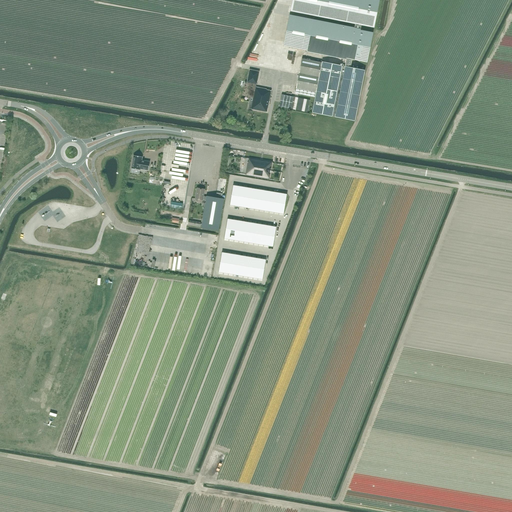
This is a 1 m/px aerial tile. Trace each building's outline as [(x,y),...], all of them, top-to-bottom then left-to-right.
[(292,0),(290,10),(320,16),(355,23),(354,29),(360,30),(361,24),(373,26),(378,0),(292,0)] [(366,62),(372,32),(360,30),(354,29),(289,16),(283,46),(346,58),(345,63),(345,65),(345,67),(350,68),(351,67),(351,63),(352,59),(359,61),(366,62)] [(277,49),(275,65),(295,68),(298,52),(284,50),(284,53),(282,52),(283,49),(277,49)] [(296,88),(316,92),(336,96),(339,81),(342,67),(342,66),(302,59),(296,88)] [(342,67),(339,81),(336,96),(332,116),(355,120),(365,71),(342,67)] [(259,72),(250,70),(247,82),(245,82),(242,96),(250,97),(249,105),(249,106),(249,109),(267,112),(271,91),(267,90),(267,89),(256,87),(259,72)] [(332,116),(336,96),(316,92),(312,112),(332,116)] [(294,97),(281,94),(279,107),(291,109),(294,97)] [(310,100),(295,97),(293,109),(307,112),(310,100)] [(192,150),(193,147),(179,145),(179,147),(184,148),(182,156),(191,157),(192,154),(185,153),(186,148),(192,150)] [(134,155),(131,169),(133,169),(140,170),(140,169),(148,170),(150,162),(148,161),(144,161),(142,160),(142,157),(134,155)] [(248,163),(246,175),(269,179),(270,176),(270,173),(272,162),(249,158),(249,163),(248,163)] [(150,177),(149,183),(157,184),(161,185),(162,179),(158,178),(150,177)] [(204,196),(205,189),(197,188),(195,199),(203,200),(203,199),(206,200),(201,227),(219,230),(224,199),(207,196),(206,197),(204,196)] [(178,190),(169,199),(171,202),(180,192),(178,190)]
